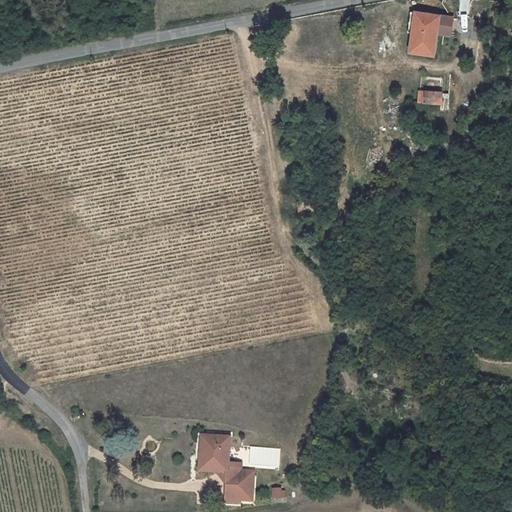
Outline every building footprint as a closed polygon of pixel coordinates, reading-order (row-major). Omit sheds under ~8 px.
[(433,20),(410,19),(410,39),(408,59),(431,61),(433,20)] [(445,93),(423,93),(423,106),(445,107),(445,93)] [(230,436),(202,435),(200,470),(228,471),(228,469),(238,470),(238,484),(227,483),(226,498),(253,499),(254,470),(241,470),(241,463),(228,462),(230,436)] [(228,471),(227,483),(238,484),(238,470),(228,469),(228,471)] [(387,488),(365,485),(363,495),(386,498),(387,488)]
